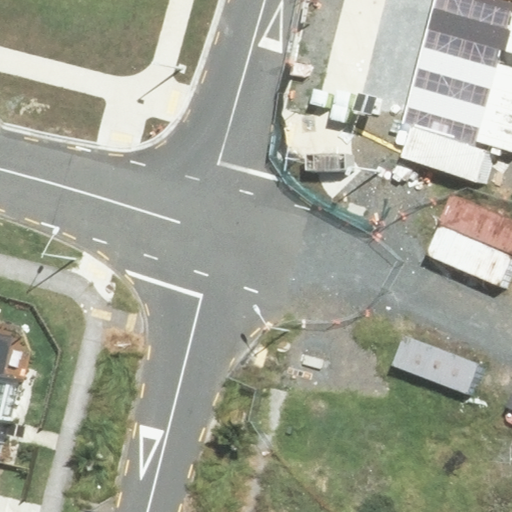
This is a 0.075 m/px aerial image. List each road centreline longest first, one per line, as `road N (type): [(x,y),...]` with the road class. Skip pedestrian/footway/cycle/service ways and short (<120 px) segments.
road 1 (residential): [(209,227),(198,312),(149,511)]
road 2 (residential): [(264,0),(209,227)]
road 3 (residential): [(0,172),(209,227)]
road 4 (unknown): [(355,271),(511,331)]
road 5 (residential): [(209,227),(355,271)]
